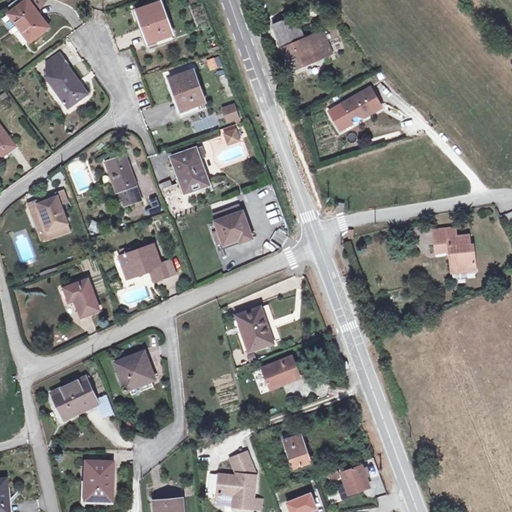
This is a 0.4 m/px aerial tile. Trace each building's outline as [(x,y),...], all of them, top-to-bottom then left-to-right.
[(16,0),(5,9),(7,13),(24,0),(16,0)] [(24,0),(7,13),(15,23),(29,41),(49,26),(35,7),(44,0),(24,0)] [(161,2),(138,10),(149,42),(156,40),(169,36),(172,34),(161,2)] [(7,13),(3,16),(10,26),(15,23),(7,13)] [(296,16),(273,25),(282,48),(305,38),(296,16)] [(305,38),(282,48),(291,70),(332,53),(324,31),(305,38)] [(169,36),(156,40),(158,45),(171,40),(169,36)] [(206,60),(210,70),(222,66),(218,55),(206,60)] [(66,62),(47,76),(68,106),(81,96),(87,92),(66,62)] [(193,70),(170,79),(182,111),(204,103),(193,70)] [(371,88),(342,104),(329,112),(338,126),(361,112),(365,110),(368,116),(382,108),(371,88)] [(81,96),(68,106),(74,114),(86,105),(81,96)] [(235,105),(223,109),(227,121),(239,117),(235,105)] [(0,125),(0,157),(15,146),(0,125)] [(234,130),(224,134),(228,144),(238,140),(234,130)] [(194,190),(193,187),(207,182),(202,169),(204,168),(201,159),(204,157),(201,147),(173,157),(178,173),(174,175),(178,185),(172,187),(170,181),(162,184),(172,214),(191,207),(186,193),(194,190)] [(121,153),(103,160),(114,188),(116,187),(122,202),(137,197),(121,153)] [(63,191),(57,198),(60,205),(67,202),(63,191)] [(158,196),(147,199),(150,214),(161,211),(158,196)] [(39,204),(30,208),(39,233),(48,230),(51,238),(70,232),(60,205),(57,198),(39,204)] [(214,215),(216,222),(242,212),(240,205),(214,215)] [(217,232),(213,233),(217,245),(224,243),(224,244),(243,237),(244,241),(252,238),(242,212),(216,222),(219,229),(217,230),(217,232)] [(456,228),(434,231),(436,252),(450,251),(452,272),(476,269),(474,254),(471,254),(469,236),(456,237),(456,228)] [(48,230),(39,233),(42,242),(51,238),(48,230)] [(243,237),(224,244),(226,249),(245,242),(244,241),(243,237)] [(153,243),(119,256),(127,279),(144,273),(142,268),(148,266),(154,281),(169,275),(164,262),(161,263),(153,243)] [(172,259),(164,262),(169,275),(177,272),(172,259)] [(88,280),(65,288),(69,299),(75,297),(82,316),(99,310),(92,291),(88,280)] [(261,308),(238,316),(250,351),(273,344),(261,308)] [(144,352),(115,363),(124,387),(122,389),(123,391),(124,393),(127,393),(129,392),(129,391),(129,389),(151,381),(148,371),(151,369),(144,352)] [(292,358),(263,368),(271,388),(300,377),(292,358)] [(85,378),(53,393),(64,417),(80,410),(82,412),(97,404),(98,404),(97,401),(85,378)] [(151,381),(129,389),(129,391),(131,395),(153,387),(151,381)] [(106,397),(97,401),(98,404),(97,404),(103,417),(113,413),(106,397)] [(282,435),(284,441),(292,438),(290,432),(282,435)] [(284,441),(281,442),(291,469),(307,463),(297,436),(292,438),(284,441)] [(247,452),(231,459),(237,474),(245,470),(241,462),(250,458),(247,452)] [(219,474),(217,494),(234,496),(233,500),(233,507),(253,509),(254,500),(256,476),(250,458),(241,462),(245,470),(237,474),(236,476),(219,474)] [(112,464),(86,464),(85,500),(109,501),(110,485),(111,485),(112,464)] [(362,465),(341,473),(349,493),(370,486),(366,476),(364,469),(362,465)] [(337,470),(328,474),(330,480),(339,477),(337,470)] [(210,473),(208,493),(217,494),(219,474),(210,473)] [(313,497),(289,506),(291,511),(317,511),(318,511),(313,497)] [(182,511),(181,499),(155,503),(155,511),(182,511)] [(254,500),(253,509),(261,510),(262,501),(254,500)]
